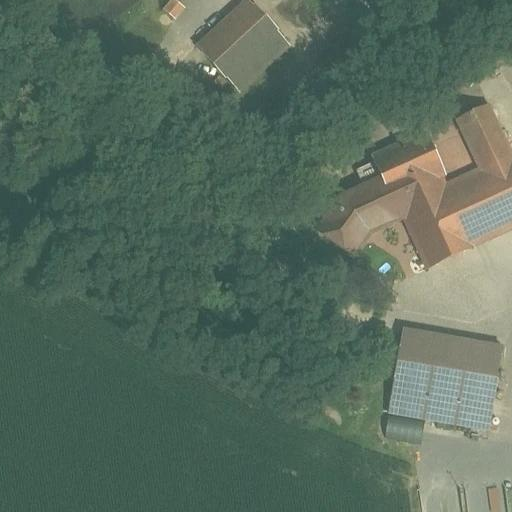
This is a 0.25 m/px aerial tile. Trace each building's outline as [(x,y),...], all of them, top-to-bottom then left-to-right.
[(254,0),(206,0),(186,20),(225,62),(272,19),(254,0)] [(352,0),(328,0),(304,40),(340,61),(370,10),(352,0)] [(446,82),(441,69),(431,74),(436,86),(446,82)] [(466,142),(433,157),(430,149),(432,149),(413,108),(362,130),(361,130),(370,150),(371,150),(391,190),(415,242),(511,197),(511,153),(477,78),(444,94),(466,142)] [(370,150),(328,170),(305,201),(341,227),(357,205),(391,190),(371,150),(370,150)] [(455,316),(378,302),(363,386),(463,404),(471,359),(448,355),(455,316)] [(478,320),(455,316),(448,355),(471,359),(478,320)] [(469,511),(507,511),(506,499),(469,501),(469,511)]
